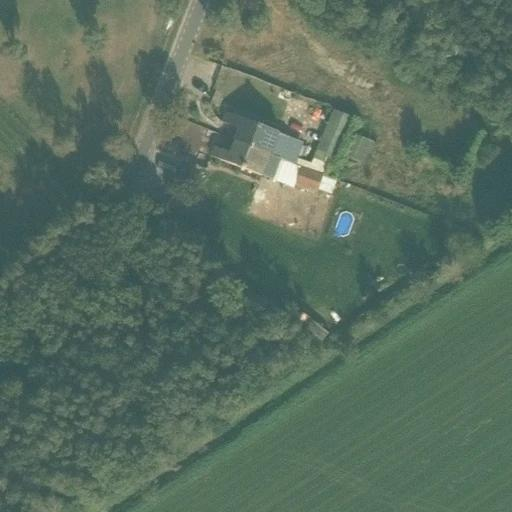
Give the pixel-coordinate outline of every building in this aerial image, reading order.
[(251,35),(255,23),(248,21),(243,32),(251,35)] [(333,111),(314,159),(334,167),(353,119),(333,111)] [(278,158),(281,159),(289,138),(227,114),(223,124),(240,130),(235,142),(278,158)] [(352,135),(334,176),(363,189),(368,179),(359,175),(373,143),(352,135)] [(214,148),(210,158),(261,177),(262,175),(271,178),(278,158),(235,142),(231,154),(214,148)] [(323,176),(301,167),(294,186),(317,194),(323,176)]
